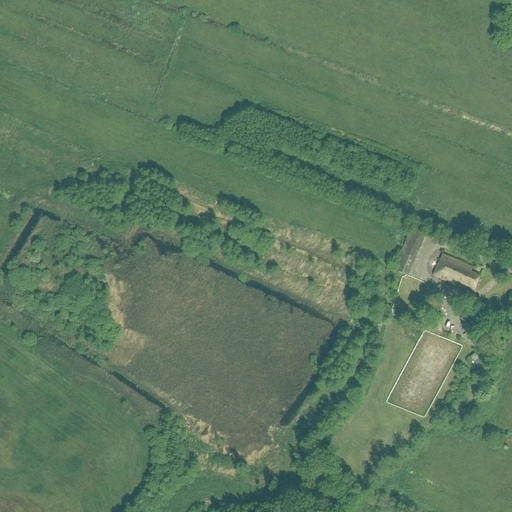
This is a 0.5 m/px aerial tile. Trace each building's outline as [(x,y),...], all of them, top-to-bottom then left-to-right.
[(408,277),(415,260),(424,240),(423,239),(424,235),(413,231),(410,239),(404,254),(402,253),(395,271),(408,277)] [(457,282),(475,290),(480,278),(470,273),(472,269),(443,256),(433,276),(455,286),(457,282)] [(477,329),(484,316),(475,310),(472,315),(466,312),(461,320),(477,329)] [(436,331),(440,322),(434,319),(429,328),(436,331)] [(483,363),(475,353),(469,358),(477,368),(483,363)]
